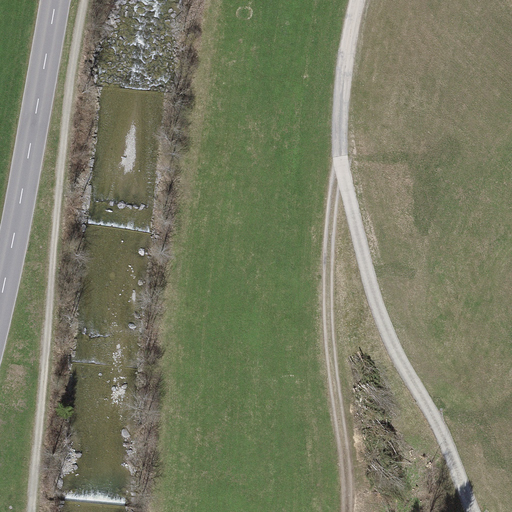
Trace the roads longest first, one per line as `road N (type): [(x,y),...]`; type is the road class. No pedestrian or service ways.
road 1 (track): [(361,0),(343,118),(348,176),(396,346),(476,511)]
road 2 (track): [(348,176),(337,192),(333,344),(352,511)]
road 3 (secondary): [(56,0),(0,301)]
